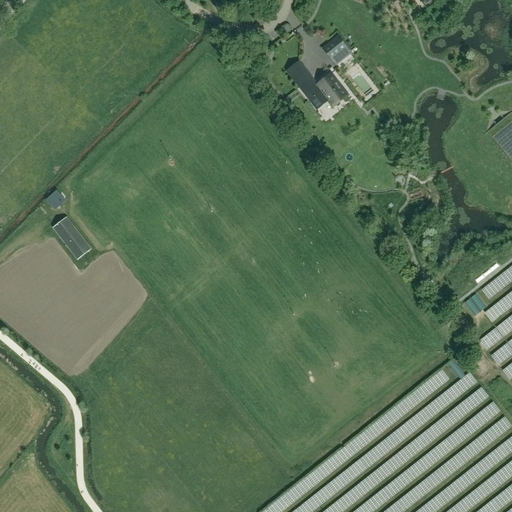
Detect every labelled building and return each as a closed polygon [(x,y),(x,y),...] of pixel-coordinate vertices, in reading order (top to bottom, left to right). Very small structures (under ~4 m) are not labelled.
[(350,54),(337,38),(323,49),(336,65),(350,54)] [(313,96),(320,91),(333,108),(348,96),(331,75),(317,86),(311,78),(304,84),(313,96)] [(511,114),(485,136),(511,168),(511,114)] [(65,201),(61,196),(57,191),(46,200),(55,210),(65,201)] [(67,218),(65,219),(53,229),(77,261),(92,250),(67,218)]
